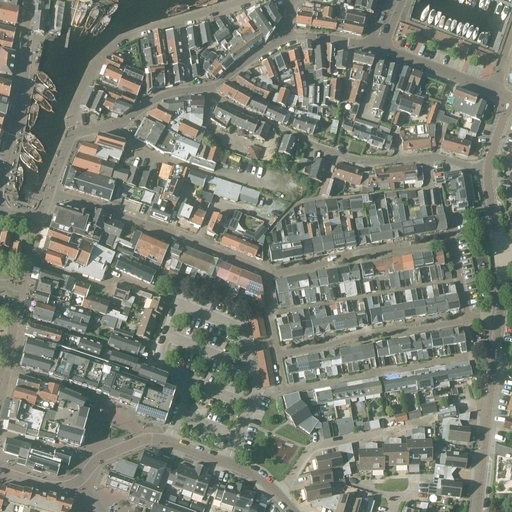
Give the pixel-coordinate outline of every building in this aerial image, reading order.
[(0,0),(0,4),(16,8),(17,0),(0,0)] [(48,16),(49,0),(41,0),(42,0),(40,0),(36,0),(35,15),(33,34),(44,34),(45,28),(50,28),(51,16),(48,16)] [(347,0),(347,8),(366,13),(373,15),(376,5),(377,0),(347,0)] [(272,4),(260,11),(273,31),(282,19),(272,4)] [(310,31),(310,28),(313,7),(303,5),(302,10),(297,10),(297,16),(296,26),(306,27),(306,31),(310,31)] [(322,30),(335,31),(336,23),(337,23),(339,6),(333,5),(332,12),(323,11),(322,20),(324,21),(322,30)] [(0,6),(0,22),(16,26),(19,10),(0,6)] [(310,28),(322,30),(324,21),(322,20),(323,11),(324,7),(313,6),(313,7),(310,28)] [(336,23),(335,31),(343,33),(361,36),(366,13),(347,8),(342,6),(339,6),(337,23),(336,23)] [(249,19),(253,24),(264,42),(273,31),(260,11),(249,19)] [(222,44),(222,45),(225,42),(231,38),(224,29),(225,28),(222,24),(220,22),(218,18),(214,19),(216,24),(221,31),(213,37),(220,46),(222,44)] [(236,32),(249,52),(264,42),(253,24),(244,29),(237,34),(236,32)] [(201,28),(204,46),(212,43),(209,26),(201,28)] [(0,49),(0,50),(12,52),(16,31),(0,27),(0,49)] [(188,30),(190,50),(200,49),(198,28),(188,30)] [(169,57),(183,55),(180,31),(166,34),(169,57)] [(222,45),(219,47),(227,53),(234,63),(249,52),(236,32),(232,35),(236,40),(228,46),(225,42),(222,45)] [(153,34),(153,36),(156,60),(158,60),(159,70),(167,69),(164,50),(165,50),(163,33),(153,34)] [(144,52),(147,71),(159,70),(158,60),(156,60),(153,36),(148,37),(150,51),(144,52)] [(313,65),(312,59),(313,59),(311,44),(301,46),(305,72),(308,71),(308,75),(314,74),(312,65),(313,65)] [(457,45),(455,51),(467,55),(469,49),(457,45)] [(334,48),(325,47),(325,50),(326,50),(327,75),(332,75),(333,70),(334,49),(334,48)] [(290,55),(286,56),(289,65),(301,63),(298,49),(289,51),(290,55)] [(324,49),(314,50),(316,72),(326,71),(324,49)] [(338,54),(338,50),(334,49),(333,70),(336,71),(336,70),(345,71),(347,55),(338,54)] [(0,73),(12,77),(15,54),(12,53),(12,52),(0,50),(0,53),(0,73)] [(206,73),(217,81),(225,73),(218,66),(215,65),(217,63),(219,60),(218,59),(210,52),(209,53),(212,55),(206,63),(206,64),(204,67),(204,71),(206,73)] [(104,67),(107,68),(118,72),(121,65),(122,66),(127,56),(121,53),(119,57),(114,55),(111,60),(107,58),(104,67)] [(220,57),(218,59),(219,60),(217,63),(215,65),(218,66),(225,73),(234,63),(227,53),(223,59),(220,57)] [(352,71),(350,78),(355,80),(359,81),(363,67),(361,66),(364,55),(354,53),(352,64),(354,64),(352,71)] [(171,68),(172,73),(173,73),(174,85),(186,84),(183,67),(185,66),(183,55),(169,57),(171,68)] [(359,81),(355,80),(350,78),(349,80),(355,82),(365,85),(367,85),(369,76),(374,57),(364,55),(361,66),(363,67),(359,81)] [(293,88),(297,87),(296,81),(295,78),(294,78),(289,65),(286,56),(274,60),(282,82),(291,79),(293,88)] [(255,80),(258,85),(263,81),(267,83),(270,84),(269,81),(278,77),(271,61),(262,65),(263,68),(259,70),(262,78),(255,80)] [(301,63),(289,65),(294,78),(295,78),(296,81),(304,79),(301,63)] [(373,85),(380,87),(385,88),(386,87),(383,86),(384,84),(388,66),(377,64),(373,83),(374,83),(373,85)] [(199,66),(192,67),(194,79),(201,78),(199,66)] [(398,69),(388,66),(384,84),(393,87),(398,69)] [(117,90),(122,77),(124,74),(118,72),(107,68),(103,78),(104,79),(102,83),(117,90)] [(146,79),(146,82),(147,96),(156,91),(155,78),(164,76),(164,75),(172,73),(171,68),(167,69),(159,70),(147,71),(148,79),(146,79)] [(394,93),(395,93),(402,96),(402,95),(402,94),(404,94),(412,72),(402,68),(395,91),(394,93)] [(124,74),(122,77),(142,85),(144,76),(126,69),(124,74)] [(266,101),(271,93),(272,90),(258,85),(253,82),(255,79),(250,72),(244,76),(241,74),(234,83),(251,94),(266,101)] [(326,72),(316,73),(316,81),(327,80),(326,72)] [(416,98),(417,96),(419,97),(421,92),(419,91),(420,88),(417,87),(422,76),(412,72),(404,94),(416,98)] [(164,75),(164,76),(165,89),(174,87),(172,73),(164,75)] [(155,78),(156,91),(165,89),(164,76),(155,78)] [(122,77),(117,90),(136,98),(142,85),(122,77)] [(297,87),(298,98),(299,104),(302,103),(303,108),(306,108),(307,91),(304,79),(296,81),(297,87)] [(0,81),(0,96),(9,99),(11,85),(0,81)] [(277,91),(275,95),(273,103),(286,108),(287,104),(296,108),(296,107),(298,108),(299,104),(298,98),(278,90),(279,87),(270,84),(267,83),(263,81),(258,85),(272,90),(277,91)] [(330,82),(329,84),(323,83),(321,107),(327,108),(328,103),(339,104),(340,99),(340,93),(341,83),(330,82)] [(358,106),(365,85),(355,82),(348,103),(353,105),(358,106)] [(112,101),(119,104),(123,94),(120,93),(119,94),(109,90),(110,88),(97,83),(94,89),(96,90),(95,92),(98,93),(108,98),(112,101)] [(218,92),(234,102),(240,90),(229,84),(218,92)] [(380,87),(372,111),(383,114),(390,90),(385,88),(380,87)] [(308,114),(312,115),(313,107),(318,107),(319,99),(319,88),(309,88),(309,99),(308,114)] [(80,109),(90,113),(98,93),(95,92),(89,89),(80,109)] [(445,108),(460,113),(464,104),(473,107),(476,102),(477,97),(456,89),(454,96),(450,94),(445,108)] [(234,102),(245,109),(251,97),(240,90),(234,102)] [(98,93),(90,113),(99,117),(100,116),(103,109),(108,98),(98,93)] [(395,93),(392,103),(398,105),(402,96),(395,93)] [(137,100),(123,94),(119,104),(133,110),(137,100)] [(402,96),(398,105),(399,105),(396,114),(392,126),(399,128),(402,116),(404,116),(405,113),(418,117),(423,100),(416,98),(404,94),(402,94),(402,95),(402,96)] [(195,141),(194,143),(199,144),(201,145),(206,130),(201,128),(200,129),(190,124),(191,97),(182,98),(182,100),(166,102),(159,106),(147,115),(172,128),(171,130),(178,133),(178,132),(195,141)] [(191,97),(190,124),(200,129),(201,128),(203,123),(203,116),(204,98),(191,97)] [(264,116),(264,117),(269,105),(253,97),(252,98),(251,97),(245,109),(246,109),(250,111),(264,117),(264,116)] [(123,117),(133,110),(119,104),(112,101),(108,98),(103,109),(106,110),(123,117)] [(0,101),(0,115),(5,117),(9,103),(0,101)] [(460,113),(459,115),(469,119),(480,123),(487,106),(476,102),(473,107),(464,104),(460,113)] [(426,126),(433,125),(435,121),(440,107),(433,104),(426,126)] [(233,126),(239,115),(219,105),(211,120),(222,127),(226,130),(229,124),(233,126)] [(269,105),(264,117),(283,125),(286,119),(290,121),(293,116),(269,105)] [(353,105),(350,115),(355,117),(358,106),(353,105)] [(321,118),(317,117),(303,113),(296,112),(293,117),(296,119),(292,129),(313,136),(315,130),(317,131),(318,126),(316,126),(317,124),(319,123),(321,118)] [(239,115),(233,126),(253,135),(253,137),(265,142),(271,128),(239,115)] [(199,144),(194,143),(193,144),(180,139),(167,132),(168,129),(163,127),(162,129),(145,120),(135,139),(145,145),(146,144),(163,155),(169,155),(189,164),(213,171),(220,152),(211,149),(201,147),(200,146),(201,145),(199,144)] [(415,137),(416,151),(431,149),(431,148),(435,147),(435,144),(436,131),(437,131),(439,122),(435,121),(433,125),(426,126),(425,126),(426,136),(415,137)] [(436,131),(435,144),(436,144),(442,145),(441,150),(453,154),(457,140),(445,137),(446,134),(448,125),(439,122),(437,131),(436,131)] [(352,138),(367,144),(371,132),(372,132),(373,129),(367,127),(365,126),(354,123),(353,127),(344,124),(342,129),(351,132),(353,127),(355,128),(352,138)] [(379,127),(378,131),(382,132),(389,135),(392,128),(380,124),(379,127)] [(371,132),(367,144),(367,145),(382,150),(382,148),(389,151),(393,139),(381,135),(382,132),(378,131),(373,129),(372,132),(371,132)] [(457,140),(453,154),(467,157),(471,144),(463,142),(463,140),(465,140),(466,136),(470,137),(471,134),(470,133),(460,130),(457,140)] [(403,152),(416,151),(415,137),(404,138),(404,133),(399,133),(400,139),(402,139),(403,152)] [(94,147),(110,152),(122,155),(127,144),(117,141),(108,139),(99,136),(94,147)] [(284,139),(279,154),(291,158),(295,142),(284,139)] [(79,154),(99,160),(100,161),(102,161),(107,163),(107,162),(109,158),(120,162),(122,155),(110,152),(110,153),(83,144),(79,154)] [(250,147),(247,158),(257,161),(260,150),(250,147)] [(79,155),(72,169),(90,174),(98,176),(102,161),(100,161),(99,160),(79,154),(79,155)] [(299,173),(309,176),(313,164),(302,160),(299,173)] [(111,179),(114,165),(107,162),(107,163),(102,161),(98,176),(111,179)] [(309,180),(322,184),(328,165),(315,161),(309,180)] [(122,167),(118,166),(114,165),(111,179),(126,184),(130,172),(122,170),(122,167)] [(333,178),(346,183),(350,169),(337,165),(333,178)] [(175,208),(179,200),(185,182),(187,183),(191,172),(175,166),(171,178),(174,178),(169,189),(166,187),(162,197),(160,202),(161,203),(175,208)] [(416,167),(402,168),(404,182),(417,181),(417,183),(422,183),(423,182),(422,168),(416,169),(416,167)] [(402,168),(389,170),(391,190),(394,190),(394,185),(393,185),(392,184),(404,182),(402,168)] [(65,188),(88,195),(94,176),(71,169),(65,188)] [(132,169),(127,184),(136,187),(141,172),(132,169)] [(346,183),(368,189),(369,177),(363,175),(364,173),(350,169),(346,183)] [(369,177),(368,189),(377,188),(376,185),(390,184),(390,191),(391,190),(389,170),(374,171),(375,176),(369,177)] [(207,178),(191,172),(187,183),(204,189),(205,184),(207,178)] [(455,181),(457,192),(471,190),(469,176),(460,177),(460,172),(444,175),(444,179),(435,180),(436,186),(445,184),(445,183),(455,181)] [(140,188),(150,192),(161,196),(163,190),(158,188),(157,190),(151,188),(155,177),(145,173),(140,188)] [(94,176),(88,195),(111,203),(117,182),(94,176)] [(208,177),(207,178),(205,184),(216,187),(213,196),(236,203),(237,200),(255,206),(259,194),(208,177)] [(327,182),(322,197),(328,199),(331,198),(335,184),(327,182)] [(471,190),(457,192),(459,205),(452,206),(453,214),(465,212),(465,211),(473,209),(472,203),(473,203),(471,190)] [(429,192),(431,207),(437,207),(435,191),(429,192)] [(415,192),(406,193),(408,200),(416,199),(415,192)] [(418,194),(420,208),(425,235),(436,233),(433,219),(427,220),(425,208),(428,208),(426,193),(418,194)] [(169,224),(175,208),(161,203),(160,202),(162,197),(157,195),(153,207),(154,207),(150,217),(169,224)] [(362,198),(349,199),(350,207),(363,206),(362,198)] [(177,219),(190,224),(195,211),(188,208),(190,202),(185,200),(177,219)] [(195,211),(190,224),(200,229),(206,215),(197,212),(199,208),(201,209),(204,203),(199,201),(195,211)] [(327,214),(338,212),(337,203),(337,201),(325,202),(325,205),(326,205),(327,214)] [(346,201),(337,203),(338,212),(347,210),(346,201)] [(314,203),(303,204),(305,215),(316,214),(314,203)] [(397,207),(398,211),(403,239),(414,237),(411,223),(406,224),(403,206),(397,207)] [(58,207),(50,230),(82,242),(92,247),(93,245),(97,247),(98,244),(99,244),(102,234),(90,229),(90,228),(89,228),(92,218),(58,207)] [(417,222),(411,223),(414,237),(425,235),(420,208),(414,209),(417,222)] [(438,218),(433,219),(436,233),(447,231),(442,208),(436,209),(438,218)] [(395,226),(390,227),(392,241),(403,239),(398,211),(393,212),(395,226)] [(89,228),(100,232),(105,220),(110,222),(111,220),(112,218),(95,212),(89,228)] [(376,213),(376,217),(382,243),(392,241),(390,227),(384,228),(381,212),(376,213)] [(206,233),(216,237),(220,227),(227,230),(232,220),(224,217),(223,219),(214,215),(206,233)] [(374,230),(368,231),(371,245),(382,243),(376,217),(369,219),(371,226),(373,225),(374,230)] [(100,232),(110,236),(117,238),(119,239),(124,228),(123,228),(124,226),(111,220),(110,222),(105,220),(100,232)] [(371,245),(368,231),(364,232),(361,220),(359,220),(355,221),(360,247),(371,245)] [(349,235),(343,236),(345,250),(356,248),(351,221),(347,222),(349,235)] [(302,225),(297,226),(303,257),(312,256),(309,236),(304,236),(302,225)] [(326,239),(320,240),(323,254),(334,252),(330,228),(329,225),(324,226),(325,234),(326,239)] [(289,240),(290,246),(292,259),(303,257),(297,226),(291,227),(293,239),(289,240)] [(307,227),(309,236),(312,256),(323,254),(320,240),(315,241),(313,226),(307,227)] [(340,226),(330,228),(334,252),(345,250),(343,236),(340,226)] [(66,266),(65,270),(101,282),(107,264),(110,266),(115,254),(97,247),(93,245),(92,247),(82,242),(50,230),(48,239),(45,251),(48,252),(66,258),(64,265),(66,266)] [(244,238),(256,242),(263,235),(259,230),(254,235),(246,231),(244,238)] [(133,245),(134,244),(137,246),(142,235),(135,232),(131,243),(133,245)] [(237,252),(243,239),(243,238),(232,233),(231,237),(220,232),(216,243),(237,252)] [(0,255),(2,256),(4,247),(9,248),(12,235),(2,233),(0,243),(0,255)] [(283,233),(277,234),(282,261),(292,259),(290,246),(285,246),(283,233)] [(282,261),(277,234),(273,235),(275,248),(270,250),(272,263),(282,261)] [(137,246),(136,249),(134,253),(162,265),(170,246),(142,235),(137,246)] [(116,239),(117,238),(110,236),(105,248),(112,251),(116,239)] [(265,238),(263,236),(257,243),(258,244),(263,246),(265,238)] [(131,243),(117,238),(113,250),(116,251),(119,243),(132,248),(133,245),(131,243),(130,244),(131,243)] [(243,238),(243,239),(237,252),(246,255),(250,245),(252,241),(243,238)] [(11,260),(19,262),(20,256),(21,256),(23,247),(14,244),(12,254),(11,260)] [(246,255),(263,262),(262,250),(263,246),(258,244),(255,247),(250,245),(246,255)] [(168,276),(172,277),(178,263),(184,249),(173,245),(168,259),(174,261),(171,268),(168,276)] [(118,249),(117,252),(129,257),(132,258),(134,255),(118,249)] [(183,264),(188,267),(193,253),(184,249),(178,263),(172,277),(176,279),(179,272),(183,264)] [(44,263),(65,270),(66,266),(64,265),(66,258),(48,252),(44,263)] [(441,252),(431,254),(436,282),(442,281),(439,267),(444,266),(441,252)] [(195,278),(198,271),(203,257),(193,253),(188,267),(193,269),(190,277),(191,277),(188,284),(192,286),(195,278)] [(431,254),(421,256),(423,269),(429,268),(431,283),(436,282),(431,254)] [(421,256),(411,258),(416,286),(421,285),(418,270),(423,269),(421,256)] [(132,258),(129,257),(127,261),(121,259),(116,269),(132,276),(136,266),(139,261),(132,258)] [(201,278),(206,279),(208,275),(213,261),(203,257),(198,271),(203,273),(201,278)] [(411,258),(401,260),(403,273),(409,272),(411,287),(416,286),(411,258)] [(206,291),(210,293),(222,264),(214,260),(213,261),(208,275),(206,279),(205,282),(209,284),(206,291)] [(401,260),(390,262),(396,290),(400,289),(397,274),(403,273),(401,260)] [(390,262),(381,263),(384,281),(389,280),(391,290),(396,290),(390,262)] [(381,263),(371,265),(376,293),(381,292),(379,282),(384,281),(381,263)] [(221,280),(226,282),(231,269),(222,265),(222,264),(210,293),(214,295),(221,280)] [(376,293),(371,265),(360,267),(363,284),(369,283),(370,293),(376,293)] [(136,266),(132,276),(150,285),(154,275),(136,266)] [(356,268),(346,269),(351,297),(356,296),(353,282),(359,281),(356,268)] [(226,299),(230,301),(242,273),(231,269),(226,282),(232,285),(226,299)] [(346,269),(336,271),(339,285),(344,284),(346,298),(351,297),(346,269)] [(42,270),(39,281),(58,287),(61,277),(42,270)] [(336,271),(326,273),(331,300),(336,300),(333,285),(339,285),(336,271)] [(240,288),(246,290),(251,277),(242,273),(230,301),(234,303),(240,288)] [(326,273),(316,275),(319,288),(324,287),(326,301),(331,300),(326,273)] [(316,275),(307,277),(311,304),(316,303),(313,289),(319,288),(316,275)] [(69,305),(72,295),(76,282),(61,277),(58,287),(56,292),(61,294),(59,301),(69,305)] [(251,277),(246,290),(245,293),(257,298),(259,309),(265,308),(261,280),(251,277)] [(307,277),(296,279),(299,292),(304,291),(307,304),(311,304),(307,277)] [(296,279),(285,281),(290,308),(296,306),(293,293),(299,292),(296,279)] [(36,294),(58,301),(59,301),(61,294),(56,292),(58,287),(39,281),(36,294)] [(290,308),(285,281),(276,283),(278,296),(283,295),(285,305),(280,306),(280,309),(290,308)] [(76,282),(72,295),(84,299),(81,307),(87,309),(91,297),(87,296),(90,287),(76,282)] [(126,303),(128,297),(131,289),(117,285),(113,298),(126,303)] [(437,286),(431,287),(433,295),(434,295),(435,297),(432,298),(433,300),(434,300),(437,314),(448,312),(445,298),(439,299),(437,286)] [(429,301),(423,302),(426,316),(437,314),(434,300),(433,300),(432,298),(435,297),(434,295),(433,295),(431,287),(426,288),(429,301)] [(445,295),(445,298),(448,312),(458,310),(454,287),(449,288),(451,294),(445,295)] [(415,290),(410,291),(411,299),(413,299),(413,301),(411,301),(411,304),(413,304),(415,318),(426,316),(423,302),(418,303),(415,290)] [(407,305),(402,306),(404,320),(415,318),(413,304),(411,304),(411,301),(413,301),(413,299),(411,299),(410,291),(405,292),(407,305)] [(34,303),(55,310),(58,301),(36,294),(34,303)] [(393,294),(388,295),(390,303),(391,303),(391,305),(389,306),(389,308),(391,308),(393,322),(404,320),(402,306),(396,307),(393,294)] [(384,309),(380,310),(382,324),(393,322),(391,308),(389,308),(389,306),(391,305),(391,303),(390,303),(388,295),(381,296),(382,305),(384,305),(384,309)] [(91,297),(87,309),(106,316),(126,323),(127,318),(119,315),(120,314),(113,311),(112,313),(107,311),(110,304),(91,297)] [(382,324),(380,310),(373,311),(371,298),(367,299),(371,326),(382,324)] [(153,299),(149,311),(158,315),(162,317),(167,303),(153,299)] [(361,314),(354,315),(357,329),(368,327),(363,300),(358,301),(361,314)] [(51,325),(68,330),(71,322),(66,320),(70,307),(71,305),(69,305),(59,301),(58,301),(55,310),(34,303),(30,319),(51,325)] [(132,305),(126,303),(122,301),(121,306),(130,309),(132,305)] [(346,303),(341,304),(346,331),(357,329),(354,315),(348,316),(346,303)] [(338,318),(332,319),(335,333),(346,331),(341,304),(336,305),(338,318)] [(71,322),(68,330),(84,335),(91,314),(70,307),(66,320),(71,322)] [(316,322),(311,323),(313,337),(324,335),(321,321),(323,321),(322,319),(320,319),(319,317),(321,317),(320,312),(319,308),(314,309),(316,322)] [(139,317),(137,322),(154,328),(158,315),(149,311),(145,310),(142,318),(139,317)] [(303,311),(298,312),(299,321),(298,321),(298,323),(301,323),(301,325),(300,325),(303,339),(313,337),(311,323),(305,324),(303,311)] [(325,311),(320,312),(321,317),(319,317),(320,319),(322,319),(323,321),(321,321),(324,335),(335,333),(332,319),(327,320),(325,311)] [(299,321),(298,312),(292,313),(295,326),(289,327),(292,341),(303,339),(300,325),(301,325),(301,323),(298,323),(298,321),(299,321)] [(250,316),(251,322),(263,320),(261,314),(250,316)] [(292,341),(289,327),(283,328),(281,319),(277,320),(281,343),(292,341)] [(251,322),(252,328),(264,326),(263,320),(251,322)] [(154,328),(137,322),(141,324),(136,337),(149,341),(154,328)] [(47,344),(62,348),(62,347),(98,359),(102,347),(81,339),(81,340),(65,335),(64,340),(60,340),(62,335),(33,327),(33,326),(27,325),(24,336),(47,342),(46,344),(47,344)] [(252,328),(253,334),(265,332),(264,326),(252,328)] [(463,330),(451,332),(453,346),(460,345),(461,354),(467,353),(463,330)] [(265,332),(253,334),(254,340),(266,338),(265,332)] [(451,332),(440,334),(443,348),(444,348),(444,350),(442,351),(442,353),(444,353),(444,357),(450,356),(448,347),(453,346),(451,332)] [(440,334),(429,336),(432,350),(438,349),(439,358),(444,357),(444,353),(442,353),(442,351),(444,350),(444,348),(443,348),(440,334)] [(112,336),(109,348),(138,357),(142,346),(112,336)] [(429,336),(419,338),(423,361),(428,360),(427,355),(427,351),(432,350),(429,336)] [(419,338),(408,340),(410,354),(416,353),(418,361),(423,361),(419,338)] [(400,356),(401,355),(401,358),(399,358),(399,361),(401,360),(401,364),(407,363),(405,355),(410,354),(408,340),(397,342),(400,356)] [(41,375),(42,374),(53,377),(52,378),(68,383),(109,397),(108,399),(137,409),(135,415),(165,425),(173,401),(172,401),(176,391),(173,390),(175,386),(166,383),(168,378),(133,365),(135,361),(112,353),(108,363),(62,347),(62,348),(47,344),(46,346),(27,341),(23,356),(24,357),(22,365),(25,370),(41,375)] [(397,342),(386,344),(388,357),(395,356),(396,365),(401,364),(401,360),(399,361),(399,358),(401,358),(401,355),(400,356),(397,342)] [(388,357),(386,344),(375,345),(380,368),(384,367),(382,359),(388,357)] [(372,346),(361,348),(364,362),(370,361),(372,370),(376,369),(372,346)] [(361,348),(350,350),(353,364),(352,365),(352,367),(354,367),(355,369),(353,369),(354,373),(360,372),(358,363),(364,362),(361,348)] [(350,350),(339,352),(342,366),(347,365),(349,374),(354,373),(353,369),(355,369),(354,367),(352,367),(352,365),(353,364),(350,350)] [(257,353),(258,359),(270,357),(269,351),(257,353)] [(339,352),(328,355),(331,368),(330,369),(330,371),(332,370),(333,373),(331,373),(332,377),(338,376),(336,367),(342,366),(339,352)] [(328,355),(318,356),(320,370),(326,369),(327,378),(332,377),(331,373),(333,373),(332,370),(330,371),(330,369),(331,368),(328,355)] [(318,356),(307,359),(309,372),(308,372),(309,375),(311,374),(311,377),(310,377),(311,381),(316,380),(315,371),(320,370),(318,356)] [(307,359),(296,361),(298,374),(304,373),(306,382),(311,381),(310,377),(311,377),(311,374),(309,375),(308,372),(309,372),(307,359)] [(298,374),(296,361),(285,363),(289,385),(294,384),(292,375),(298,374)] [(446,371),(448,382),(472,378),(469,362),(451,365),(452,370),(446,371)] [(259,365),(263,383),(274,381),(271,363),(259,365)] [(414,372),(414,373),(417,393),(449,387),(448,382),(446,371),(445,367),(439,368),(435,369),(435,368),(423,371),(424,372),(419,372),(419,371),(414,372)] [(398,375),(401,391),(402,396),(417,393),(414,373),(414,372),(398,375)] [(385,394),(401,391),(398,375),(387,377),(388,382),(383,383),(385,394)] [(40,383),(19,377),(16,389),(37,395),(41,383),(40,383)] [(362,382),(362,387),(364,398),(381,395),(379,384),(378,384),(378,379),(362,382)] [(274,381),(263,383),(264,389),(275,387),(274,381)] [(357,399),(364,398),(362,387),(362,382),(346,385),(347,389),(349,400),(352,400),(353,401),(357,401),(357,399)] [(12,401),(12,402),(32,408),(33,409),(33,407),(53,413),(54,406),(55,406),(59,390),(49,387),(49,386),(41,383),(37,395),(16,389),(16,390),(15,390),(12,401)] [(350,406),(349,400),(347,389),(346,385),(330,387),(333,403),(334,406),(334,408),(345,406),(345,407),(350,406)] [(334,406),(333,403),(330,387),(314,390),(316,401),(317,406),(327,404),(328,407),(334,406)] [(54,444),(55,442),(80,448),(83,439),(84,434),(83,434),(85,427),(89,413),(88,413),(91,404),(86,402),(86,401),(62,392),(54,422),(45,418),(46,415),(45,415),(37,440),(54,444)] [(285,413),(290,421),(306,410),(301,402),(299,393),(283,397),(287,411),(285,413)] [(12,402),(9,422),(27,427),(38,431),(42,420),(43,415),(31,412),(32,408),(12,402)] [(436,415),(438,421),(456,417),(453,405),(439,409),(440,414),(436,415)] [(318,423),(319,423),(312,418),(306,410),(290,421),(296,428),(298,427),(310,435),(314,429),(316,430),(322,429),(321,425),(318,423)] [(408,415),(409,421),(421,418),(419,412),(408,415)] [(395,417),(396,424),(407,421),(405,415),(395,417)] [(448,441),(468,444),(470,429),(458,428),(459,420),(449,419),(442,421),(442,426),(450,427),(448,441)] [(347,435),(344,420),(337,421),(340,436),(347,435)] [(369,423),(369,424),(370,430),(371,431),(380,429),(378,421),(369,423)] [(27,427),(9,422),(7,432),(36,440),(37,438),(38,431),(27,427)] [(413,441),(407,441),(408,466),(419,466),(419,462),(418,434),(412,436),(413,441)] [(424,436),(418,434),(419,462),(432,462),(431,441),(425,441),(424,436)] [(389,446),(383,446),(384,471),(384,467),(396,467),(395,439),(389,441),(389,446)] [(401,440),(395,439),(396,467),(408,466),(407,441),(406,441),(406,445),(401,446),(401,440)] [(4,453),(18,457),(22,445),(7,440),(4,453)] [(372,471),(371,444),(365,446),(365,451),(359,451),(359,472),(372,471)] [(377,445),(371,444),(372,471),(384,471),(383,446),(383,450),(377,450),(377,445)] [(18,457),(27,460),(30,447),(22,445),(18,457)] [(338,448),(339,454),(339,455),(346,453),(349,464),(355,463),(352,452),(351,445),(338,448)] [(30,447),(27,460),(25,467),(57,477),(60,467),(68,470),(72,455),(56,450),(55,455),(30,447)] [(163,473),(158,488),(161,490),(164,491),(166,484),(167,482),(172,470),(171,470),(172,467),(167,465),(169,460),(162,458),(163,455),(154,452),(153,454),(145,451),(140,465),(163,473)] [(435,466),(434,474),(449,476),(450,468),(465,470),(466,455),(447,453),(445,467),(435,466)] [(310,474),(342,468),(342,465),(339,454),(316,459),(316,461),(315,461),(317,470),(318,470),(318,472),(310,474)] [(349,464),(342,465),(342,468),(344,477),(351,476),(349,464)] [(177,472),(172,470),(167,482),(166,484),(182,490),(189,470),(185,469),(185,467),(180,465),(177,472)] [(124,477),(132,480),(136,469),(128,466),(124,477)] [(194,472),(189,470),(182,490),(193,494),(202,468),(197,466),(194,472)] [(208,470),(202,468),(193,494),(204,498),(205,495),(211,497),(215,485),(214,485),(209,483),(211,478),(206,476),(208,470)] [(305,489),(333,483),(330,470),(342,468),(310,474),(311,476),(310,477),(311,482),(312,482),(313,487),(305,489)] [(126,503),(145,510),(150,497),(158,500),(161,490),(158,488),(157,490),(134,481),(110,472),(104,487),(128,496),(126,503)] [(449,476),(434,474),(433,485),(429,484),(428,495),(459,499),(461,485),(448,483),(449,476)] [(321,507),(327,509),(334,497),(331,498),(328,485),(333,484),(333,483),(305,489),(305,491),(304,492),(306,501),(307,500),(308,503),(319,500),(321,507)] [(219,485),(218,487),(215,485),(211,497),(215,499),(214,501),(221,503),(221,504),(235,508),(241,487),(236,485),(236,486),(235,489),(226,486),(226,487),(219,485)] [(0,511),(8,511),(15,490),(7,488),(7,490),(0,487),(0,511)] [(256,511),(259,506),(258,506),(252,504),(255,494),(254,494),(254,495),(245,492),(246,489),(247,488),(241,487),(235,508),(233,511),(256,511)] [(23,492),(15,490),(8,511),(26,511),(32,493),(24,490),(23,492)] [(146,510),(145,511),(191,511),(165,503),(160,501),(163,494),(164,491),(161,490),(158,500),(150,497),(145,510),(146,510)] [(32,491),(32,493),(26,511),(39,511),(44,496),(41,495),(41,494),(32,491)] [(48,497),(44,496),(39,511),(53,511),(57,499),(58,497),(49,494),(48,497)] [(350,511),(354,500),(341,496),(341,497),(339,496),(334,497),(327,509),(336,511),(350,511)] [(70,511),(73,503),(57,499),(53,511),(70,511)] [(354,500),(350,511),(371,511),(375,503),(368,501),(367,504),(354,500)]
